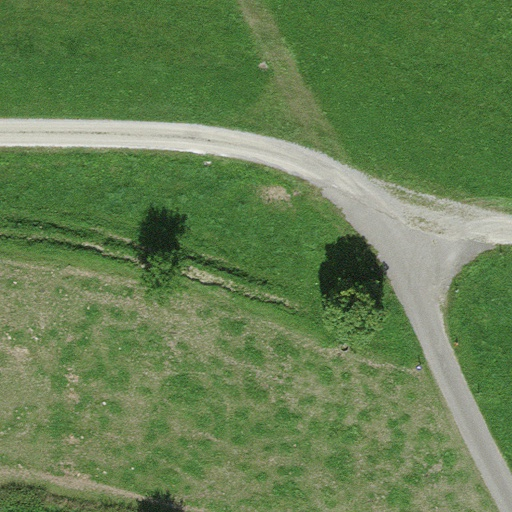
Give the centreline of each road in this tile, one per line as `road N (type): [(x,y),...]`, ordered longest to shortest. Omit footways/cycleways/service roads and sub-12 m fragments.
road 1 (track): [(511,227),(224,147),(0,137)]
road 2 (track): [(511,475),(413,276),(338,177)]
road 3 (track): [(247,0),(338,177)]
